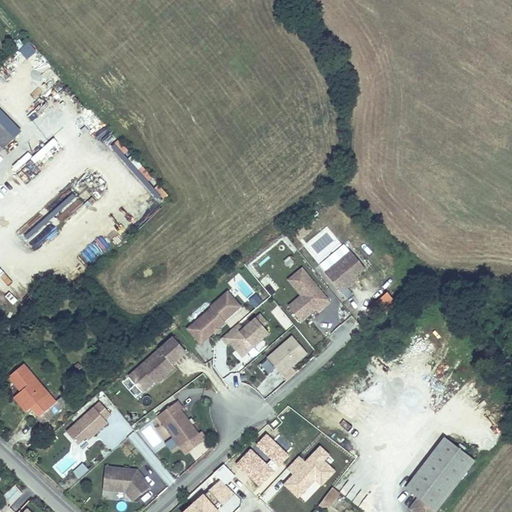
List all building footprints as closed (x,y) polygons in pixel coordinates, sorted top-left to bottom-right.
[(0,163),(26,142),(18,133),(11,138),(0,125),(0,114),(2,113),(0,111),(0,163)] [(0,114),(0,125),(11,138),(18,133),(2,113),(0,114)] [(55,196),(16,232),(32,249),(82,202),(73,192),(61,203),(55,196)] [(124,192),(114,201),(118,206),(128,197),(124,192)] [(346,247),(339,239),(316,260),(322,267),(321,268),(341,292),(354,281),(352,279),(354,277),(365,268),(346,246),(346,247)] [(301,269),(288,280),(295,288),(308,277),(301,269)] [(302,296),(289,307),(301,322),(315,309),(321,305),(323,307),(329,302),(308,277),(295,288),(302,296)] [(272,293),(277,288),(269,278),(263,282),(272,293)] [(212,308),(188,329),(201,344),(214,332),(213,330),(215,328),(219,328),(225,322),(224,321),(241,307),(228,292),(211,307),(212,308)] [(250,302),(255,307),(262,301),(257,295),(250,302)] [(239,323),(222,338),(228,345),(230,342),(243,357),(255,346),(254,344),(261,338),(263,339),(269,333),(263,326),(267,323),(260,315),(245,329),(239,323)] [(262,363),(276,380),(307,353),(293,336),(262,363)] [(129,377),(143,393),(155,382),(153,380),(156,378),(157,380),(160,378),(164,378),(176,367),(173,364),(187,352),(173,337),(129,377)] [(254,344),(255,346),(263,339),(261,338),(254,344)] [(24,365),(10,377),(22,392),(18,396),(30,410),(32,408),(40,417),(38,419),(43,425),(65,407),(59,400),(56,403),(24,365)] [(143,393),(129,377),(122,383),(136,398),(143,393)] [(18,396),(15,398),(27,412),(30,410),(18,396)] [(63,397),(59,400),(65,407),(68,404),(63,397)] [(178,401),(158,416),(181,448),(199,435),(191,425),(188,424),(189,421),(181,410),(183,408),(178,401)] [(111,415),(100,403),(67,433),(78,445),(86,437),(91,433),(94,436),(108,423),(105,420),(111,415)] [(199,435),(181,448),(185,453),(205,439),(201,433),(199,435)] [(406,489),(419,498),(410,509),(414,511),(435,511),(475,461),(445,438),(406,489)] [(74,472),(79,479),(89,470),(83,464),(74,472)] [(106,468),(103,489),(126,492),(134,501),(151,487),(144,479),(140,482),(137,478),(137,471),(106,468)] [(14,485),(2,498),(10,506),(23,493),(14,485)] [(340,493),(333,487),(319,505),(326,510),(340,493)] [(103,489),(103,499),(134,501),(126,492),(103,489)]
